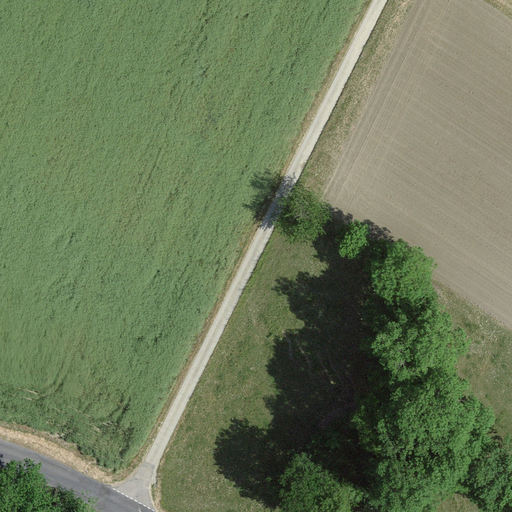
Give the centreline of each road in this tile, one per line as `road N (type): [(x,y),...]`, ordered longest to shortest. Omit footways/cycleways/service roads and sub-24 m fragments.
road 1 (track): [(121,511),(376,0)]
road 2 (tertiary): [(0,451),(120,511)]
